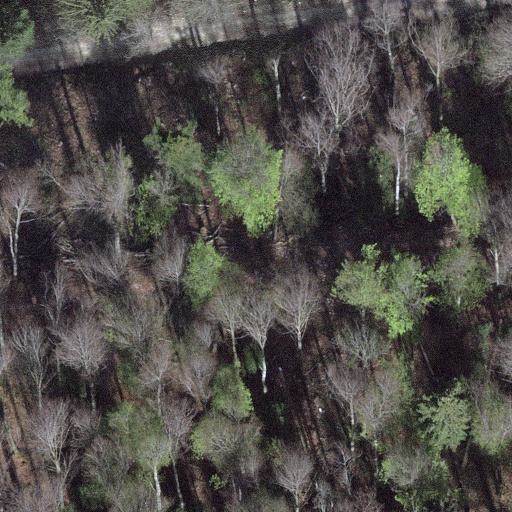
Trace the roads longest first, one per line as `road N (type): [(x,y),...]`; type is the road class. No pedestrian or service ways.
road 1 (track): [(511,249),(301,260),(0,303)]
road 2 (track): [(0,61),(384,0)]
